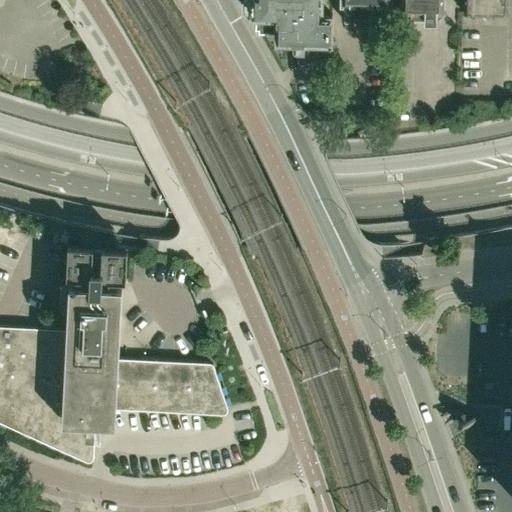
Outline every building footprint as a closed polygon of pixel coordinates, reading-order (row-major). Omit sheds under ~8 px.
[(256,14),(256,27),(259,27),(259,31),(276,31),(276,28),(278,28),(278,39),(332,40),(332,14),(321,13),(321,0),(243,0),(243,1),(243,4),(244,7),(246,9),(248,11),(252,12),(252,14),(256,14)] [(391,0),(341,0),(341,19),(353,19),(353,18),(391,19),(391,18),(391,1),(392,1),(391,0)] [(411,21),(424,22),(437,22),(437,13),(444,13),(444,0),(399,0),(400,12),(411,12),(411,21)] [(464,0),(464,11),(509,13),(508,0),(464,0)] [(308,108),(305,108),(310,118),(329,120),(329,111),(329,108),(308,108)] [(117,407),(223,412),(224,412),(225,412),(226,411),(227,410),(228,409),(228,408),(228,407),(228,406),(214,364),(213,363),(213,362),(212,362),(211,361),(210,361),(119,357),(123,282),(126,283),(128,249),(68,247),(66,280),(70,280),(67,328),(0,325),(0,419),(82,457),(86,459),(88,460),(90,460),(92,459),(93,457),(94,455),(94,453),(96,419),(116,419),(117,407)]
